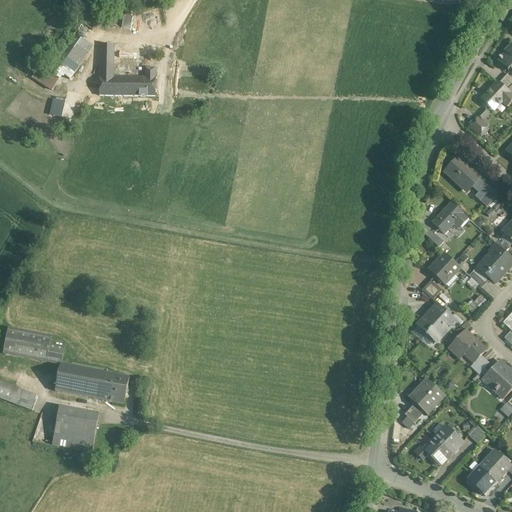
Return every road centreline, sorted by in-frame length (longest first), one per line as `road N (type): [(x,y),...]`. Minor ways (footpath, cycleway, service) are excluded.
road 1 (tertiary): [(372,463),(420,159),(439,109)]
road 2 (tertiary): [(439,109),(500,0)]
